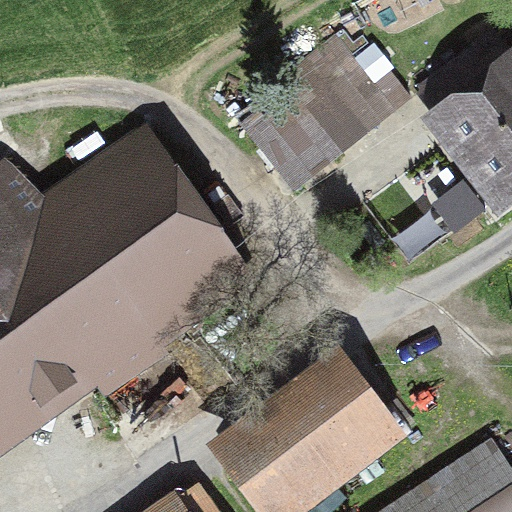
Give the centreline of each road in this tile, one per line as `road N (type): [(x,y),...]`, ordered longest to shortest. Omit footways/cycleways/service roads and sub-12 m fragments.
road 1 (track): [(375,320),(221,146),(131,93),(0,98)]
road 2 (unclassified): [(96,511),(375,320)]
road 3 (track): [(375,320),(511,243)]
road 4 (track): [(375,320),(511,340)]
